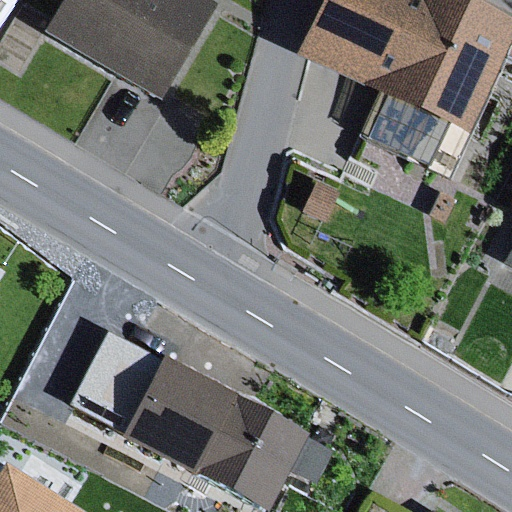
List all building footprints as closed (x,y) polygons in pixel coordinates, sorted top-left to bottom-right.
[(214,10),(197,0),(62,0),(39,39),(156,107),(214,10)] [(511,42),(511,26),(453,0),(321,0),(293,63),(376,101),(467,142),(511,42)] [(467,142),(376,101),(359,141),(449,180),(467,142)] [(337,198),(312,187),(299,217),(323,228),(337,198)] [(511,246),(501,266),(511,271),(511,246)] [(306,440),(150,360),(109,438),(254,511),(267,511),(288,473),(314,487),(331,454),(306,442),(306,440)] [(67,511),(1,470),(0,471),(0,511),(67,511)]
